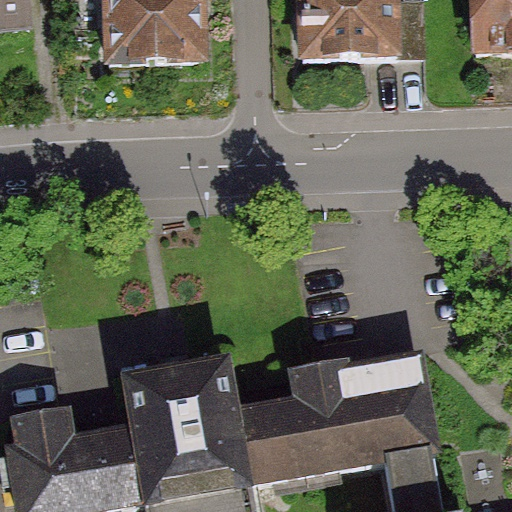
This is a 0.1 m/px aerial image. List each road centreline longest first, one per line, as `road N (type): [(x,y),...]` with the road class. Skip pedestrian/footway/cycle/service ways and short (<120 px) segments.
road 1 (residential): [(511,159),(291,166),(255,155)]
road 2 (residential): [(255,155),(219,168),(0,179)]
road 3 (residential): [(250,0),(255,155)]
